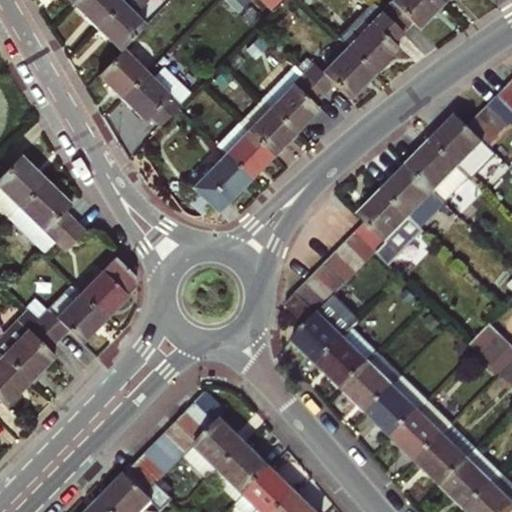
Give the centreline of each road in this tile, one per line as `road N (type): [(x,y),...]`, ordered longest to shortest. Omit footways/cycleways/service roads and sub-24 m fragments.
road 1 (secondary): [(166,309),(146,350),(0,502)]
road 2 (secondary): [(26,511),(170,367),(215,343)]
road 3 (residential): [(237,336),(382,511)]
road 4 (secondary): [(339,156),(511,26)]
road 5 (residential): [(3,0),(93,152)]
road 6 (secondary): [(259,290),(283,224),(339,156)]
road 7 (residential): [(93,152),(165,289)]
road 8 (secondary): [(339,156),(214,247)]
road 9 (residential): [(204,248),(146,211),(93,152)]
